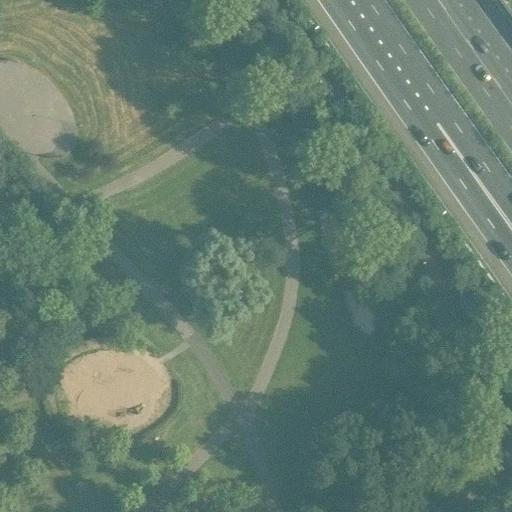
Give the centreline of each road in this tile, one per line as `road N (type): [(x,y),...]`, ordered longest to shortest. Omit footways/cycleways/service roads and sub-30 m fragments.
road 1 (motorway): [(361,0),(442,118)]
road 2 (motorway): [(442,118),(511,234)]
road 3 (motorway): [(504,108),(429,0)]
